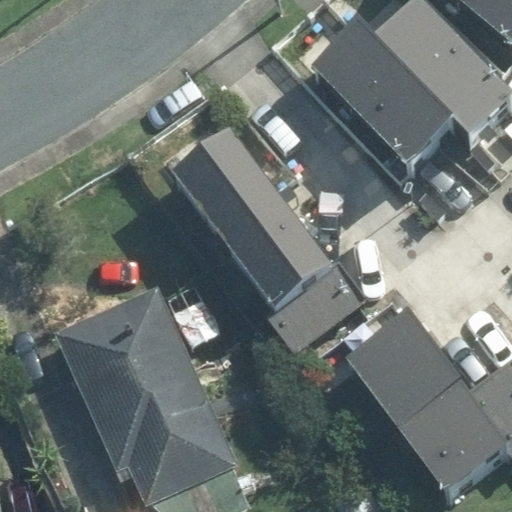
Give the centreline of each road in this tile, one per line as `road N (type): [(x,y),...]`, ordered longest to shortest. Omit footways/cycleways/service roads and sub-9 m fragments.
road 1 (residential): [(511,229),(441,268),(416,267),(376,237),(200,0)]
road 2 (residential): [(174,0),(104,56),(0,121)]
